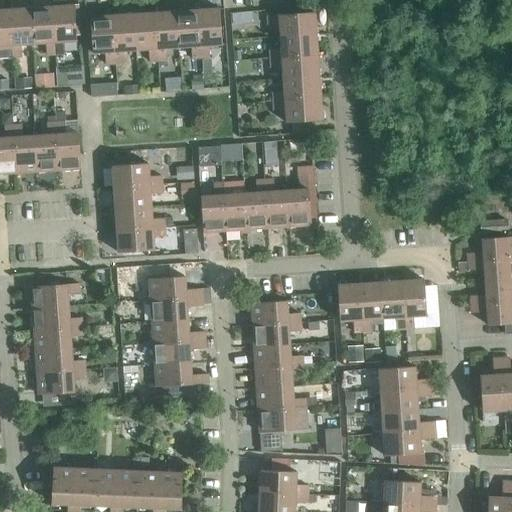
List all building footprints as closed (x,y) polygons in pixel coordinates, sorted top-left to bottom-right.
[(74,5),(51,7),(55,55),(64,55),(63,42),(76,42),(74,5)] [(51,7),(30,8),(33,45),(45,44),(46,56),(55,55),(51,7)] [(30,8),(9,10),(12,58),(21,57),(20,45),(33,45),(30,8)] [(219,9),(197,10),(200,58),(209,58),(208,46),(221,45),(219,9)] [(9,10),(0,10),(0,58),(12,58),(9,10)] [(197,10),(175,12),(178,48),(190,47),(191,59),(200,58),(197,10)] [(175,12),(154,13),(158,61),(167,61),(166,49),(178,48),(175,12)] [(279,24),(280,37),(316,35),(314,12),(266,16),(267,25),(279,24)] [(154,13),(133,15),(135,51),(148,50),(149,62),(158,61),(154,13)] [(239,13),(230,14),(231,25),(239,24),(239,13)] [(133,15),(112,16),(115,64),(124,64),(123,52),(135,51),(133,15)] [(115,64),(112,16),(90,18),(92,54),(105,53),(106,65),(115,64)] [(268,50),(269,59),(317,56),(316,35),(280,37),(280,49),(268,50)] [(282,67),(282,79),(319,77),(317,56),(269,59),(270,68),(282,67)] [(66,68),(55,69),(56,87),(67,86),(66,68)] [(53,74),(34,75),(34,89),(54,87),(53,74)] [(271,93),(272,102),(320,98),(319,77),(282,79),(283,92),(271,93)] [(31,78),(14,79),(14,89),(31,88),(31,78)] [(202,82),(190,82),(191,90),(202,90),(202,82)] [(116,83),(106,84),(107,97),(117,96),(116,83)] [(137,85),(123,86),(123,95),(138,94),(137,85)] [(320,98),(272,102),(273,111),(284,110),(285,123),(293,122),(308,121),(321,121),(320,98)] [(9,99),(0,99),(0,107),(2,110),(9,109),(9,99)] [(63,112),(54,113),(55,123),(64,122),(63,112)] [(10,116),(1,117),(2,125),(11,125),(10,116)] [(293,122),(294,134),(308,133),(308,121),(293,122)] [(64,122),(55,123),(58,171),(80,169),(78,133),(64,134),(64,122)] [(47,135),(34,136),(37,172),(58,171),(55,123),(46,123),(47,135)] [(21,125),(12,126),(16,174),(37,172),(34,136),(22,137),(21,125)] [(4,138),(0,138),(0,174),(16,174),(12,126),(3,126),(4,138)] [(230,145),(220,145),(221,162),(231,161),(230,145)] [(205,146),(196,147),(198,168),(206,167),(205,146)] [(112,166),(113,188),(161,185),(161,176),(149,177),(148,164),(112,166)] [(191,167),(181,168),(182,181),(192,180),(191,167)] [(312,167),(297,168),(298,178),(307,178),(308,183),(314,182),(312,167)] [(299,190),(286,191),(288,227),(311,226),(308,183),(307,178),(298,178),(299,190)] [(273,180),(264,181),(267,229),(288,227),(286,191),(274,192),(273,180)] [(256,193),(244,194),(246,230),(267,229),(264,181),(255,181),(256,193)] [(193,183),(179,184),(180,201),(194,200),(193,183)] [(225,231),(221,183),(212,184),(213,196),(200,197),(202,233),(225,231)] [(230,183),(221,183),(225,231),(246,230),(244,194),(231,195),(230,183)] [(113,188),(115,209),(151,207),(150,195),(162,194),(161,185),(113,188)] [(115,209),(116,231),(164,227),(163,218),(151,219),(151,207),(115,209)] [(172,218),(163,218),(164,227),(172,227),(172,218)] [(507,219),(478,220),(479,235),(508,233),(507,219)] [(164,227),(116,231),(117,253),(153,251),(153,237),(165,236),(164,227)] [(466,254),(467,262),(511,259),(511,236),(481,239),(482,252),(466,254)] [(483,270),(484,282),(511,280),(511,259),(467,262),(467,271),(483,270)] [(44,273),(35,273),(36,283),(44,282),(44,273)] [(148,279),(150,301),(202,298),(201,289),(185,290),(184,277),(148,279)] [(424,280),(401,281),(405,329),(414,329),(413,317),(426,316),(424,280)] [(469,296),(470,305),(511,301),(511,280),(484,282),(485,295),(469,296)] [(401,281),(380,283),(383,319),(395,318),(396,330),(405,329),(401,281)] [(380,283),(359,284),(362,332),(371,332),(370,320),(383,319),(380,283)] [(30,287),(32,309),(68,307),(67,294),(79,294),(78,284),(30,287)] [(362,332),(359,284),(337,286),(339,322),(352,321),(353,333),(362,332)] [(209,289),(201,289),(202,298),(210,297),(209,289)] [(150,301),(151,323),(187,320),(186,307),(202,306),(202,298),(150,301)] [(250,304),(251,326),(300,323),(299,314),(287,314),(286,301),(250,304)] [(511,301),(470,305),(470,313),(486,312),(487,326),(503,325),(504,334),(511,333),(511,301)] [(32,309),(33,330),(81,327),(81,318),(69,319),(68,307),(32,309)] [(151,323),(152,344),(205,340),(204,332),(188,333),(187,320),(151,323)] [(318,322),(308,323),(308,332),(319,331),(318,322)] [(251,326),(253,347),(289,345),(288,332),(300,331),(300,323),(251,326)] [(33,330),(35,352),(71,349),(70,337),(82,336),(81,327),(33,330)] [(152,344),(154,365),(190,363),(189,350),(205,349),(205,340),(152,344)] [(253,347),(254,368),(302,365),(302,358),(302,356),(290,357),(289,345),(253,347)] [(362,346),(347,347),(348,363),(363,363),(362,346)] [(396,347),(384,348),(385,360),(396,360),(396,347)] [(35,352),(36,373),(84,370),(84,361),(72,361),(71,349),(35,352)] [(380,349),(364,350),(364,363),(380,362),(380,349)] [(509,358),(500,359),(504,411),(511,410),(511,373),(510,374),(509,358)] [(504,411),(500,359),(492,359),(493,375),(479,376),(481,412),(504,411)] [(190,363),(154,365),(155,387),(208,384),(207,374),(191,376),(190,363)] [(311,365),(302,365),(303,374),(315,373),(315,364),(311,365)] [(254,368),(256,390),(292,387),(291,375),(303,374),(302,365),(254,368)] [(378,369),(380,391),(432,388),(431,379),(415,380),(414,367),(378,369)] [(115,368),(101,369),(102,378),(106,382),(116,381),(115,368)] [(84,370),(36,373),(38,395),(74,393),(73,379),(85,378),(84,370)] [(256,390),(257,411),(305,408),(305,399),(293,400),(292,387),(256,390)] [(380,391),(381,413),(417,410),(416,397),(432,396),(432,388),(380,391)] [(354,393),(343,394),(344,407),(353,407),(355,406),(355,397),(354,393)] [(305,408),(257,411),(259,433),(295,431),(294,417),(306,417),(305,408)] [(381,413),(382,434),(435,430),(434,422),(418,423),(417,410),(381,413)] [(445,421),(434,422),(435,430),(445,430),(445,421)] [(435,430),(382,434),(384,456),(389,456),(397,455),(420,454),(419,440),(435,439),(435,430)] [(445,430),(435,430),(435,439),(446,438),(445,430)] [(281,443),(260,445),(261,453),(282,451),(281,443)] [(397,455),(389,456),(390,463),(398,464),(397,455)] [(271,460),(271,471),(289,472),(289,460),(271,460)] [(78,511),(79,511),(94,511),(96,469),(52,468),(51,504),(73,505),(73,510),(67,510),(66,511),(78,511)] [(115,511),(115,507),(137,507),(138,471),(96,469),(94,511),(108,511),(115,511)] [(350,469),(346,475),(353,480),(357,474),(350,469)] [(260,470),(259,493),(307,495),(307,486),(295,485),(296,472),(289,472),(271,471),(260,470)] [(138,471),(137,507),(158,508),(157,511),(180,511),(182,473),(138,471)] [(383,481),(382,503),(435,505),(435,497),(419,496),(420,482),(383,481)] [(486,511),(508,511),(510,482),(501,482),(501,498),(487,497),(486,511)] [(259,493),(257,511),(294,511),(294,503),(306,504),(307,495),(259,493)] [(435,497),(435,505),(447,506),(447,501),(447,497),(435,497)] [(382,503),(382,511),(434,511),(435,505),(382,503)]
